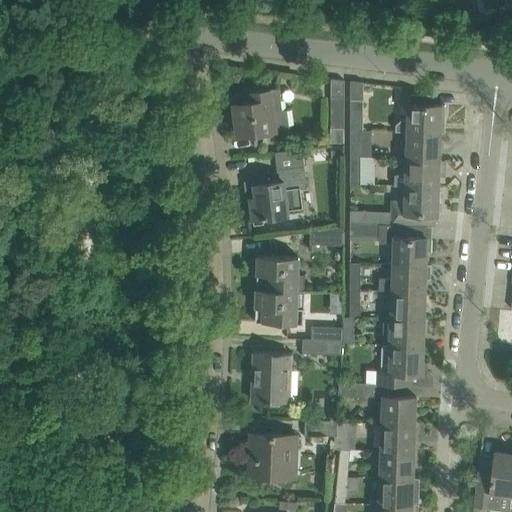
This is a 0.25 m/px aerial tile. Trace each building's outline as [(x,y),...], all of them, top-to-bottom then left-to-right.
[(471,21),(463,20),(455,19),(454,28),(470,30),(471,21)] [(251,92),(251,93),(257,92),(258,100),(234,103),(238,135),(289,128),(287,109),(282,110),(279,88),(251,92)] [(396,125),(395,131),(408,132),(440,133),(440,120),(445,120),(445,105),(442,105),(433,105),(433,95),(410,94),(410,104),(408,104),(408,105),(409,105),(408,120),(401,120),(396,125)] [(344,143),(344,128),(344,95),(331,95),(331,143),(344,143)] [(361,129),(362,129),(363,98),(351,98),(350,129),(361,129)] [(361,156),(361,129),(350,129),(350,156),(361,156)] [(408,132),(407,158),(439,159),(440,133),(408,132)] [(331,157),(342,158),(342,147),(331,147),(331,157)] [(245,183),(244,183),(246,200),(250,200),(253,220),(254,220),(254,218),(280,215),(288,214),(288,209),(302,207),(300,189),(307,188),(302,149),(275,152),(279,181),(275,182),(255,184),(255,182),(254,182),(254,184),(245,185),(245,183)] [(360,166),(361,156),(350,156),(350,184),(360,184),(360,166)] [(394,175),(394,184),(406,185),(438,186),(439,176),(445,176),(445,160),(439,160),(439,159),(407,158),(406,175),(396,174),(394,175)] [(391,211),(390,224),(396,224),(416,225),(416,213),(436,214),(438,214),(438,212),(437,212),(438,186),(406,185),(405,201),(391,200),(391,211)] [(365,223),(365,210),(351,210),(351,223),(365,223)] [(365,235),(365,223),(351,223),(350,235),(365,235)] [(344,224),(310,229),(310,243),(344,244),(344,224)] [(379,235),(379,244),(393,244),(392,264),(426,265),(426,252),(431,252),(432,237),(427,237),(428,227),(432,227),(432,226),(416,225),(396,224),(390,224),(379,224),(379,235)] [(257,288),(304,290),(305,274),(297,274),(298,256),(258,255),(257,288)] [(359,262),(357,262),(350,262),(350,282),(360,283),(360,263),(359,263),(359,262)] [(380,277),(379,290),(391,290),(391,291),(425,292),(425,280),(431,280),(431,266),(426,265),(392,264),(392,278),(380,277)] [(304,291),(304,290),(257,288),(256,299),(255,321),(255,322),(275,323),(303,324),(303,307),(296,307),(297,290),(304,291)] [(360,311),(360,289),(350,288),(350,311),(360,311)] [(391,291),(391,317),(424,318),(425,292),(391,291)] [(343,322),(343,327),(344,327),(344,339),(344,342),(343,343),(353,343),(354,322),(354,316),(349,316),(343,316),(343,322)] [(391,317),(390,344),(423,345),(424,318),(391,317)] [(344,327),(343,327),(311,326),(310,338),(344,339),(344,327)] [(342,353),(343,343),(344,339),(310,338),(303,338),(302,352),(342,353)] [(379,370),(378,384),(383,384),(410,385),(410,372),(427,373),(428,362),(423,362),(423,345),(390,344),(382,344),(381,370),(379,370)] [(252,401),(272,402),(272,400),(289,401),(291,354),(274,354),(254,353),(254,354),(258,355),(257,382),(253,382),(252,401)] [(349,370),(350,361),(341,361),(341,370),(349,370)] [(378,384),(369,384),(339,382),(339,394),(369,395),(382,395),(383,384),(378,384)] [(382,396),(381,423),(415,424),(415,398),(416,398),(416,397),(396,396),(392,396),(382,396)] [(336,435),(337,421),(337,420),(305,419),(305,434),(335,435),(336,435)] [(334,449),(340,449),(340,448),(350,449),(349,449),(354,450),(356,423),(337,421),(336,435),(335,435),(334,449)] [(381,423),(380,450),(414,451),(415,424),(381,423)] [(297,434),(277,434),(257,433),(256,457),(250,456),(249,475),(295,477),(297,434)] [(349,449),(350,449),(340,448),(340,449),(338,469),(348,469),(349,449)] [(380,450),(379,477),(413,478),(413,477),(414,451),(380,450)] [(511,494),(511,492),(511,453),(495,452),(491,482),(479,480),(481,458),(480,458),(474,507),(491,509),(510,511),(510,506),(511,494)] [(344,504),(347,475),(337,475),(335,503),(344,504)] [(379,477),(379,503),(412,505),(412,504),(412,495),(419,495),(420,478),(420,477),(413,477),(413,478),(379,477)] [(295,510),(296,501),(279,500),(278,509),(295,510)] [(411,511),(412,505),(379,503),(378,511),(411,511)]
